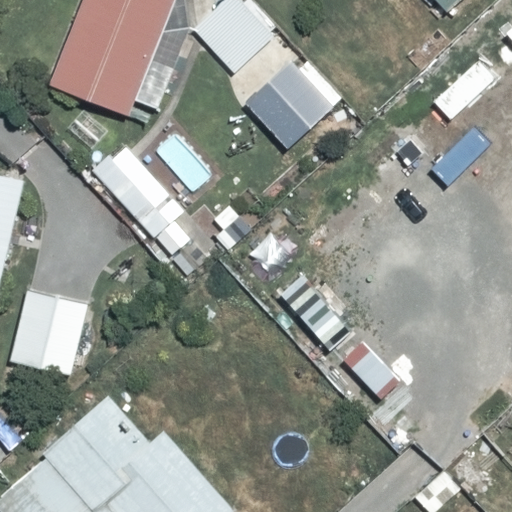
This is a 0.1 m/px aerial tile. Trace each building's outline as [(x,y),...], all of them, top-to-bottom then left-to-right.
[(180,0),(89,0),(56,82),(135,114),(180,0)] [(280,30),(250,0),(228,0),(199,28),(239,70),(280,30)] [(463,0),(444,0),(452,9),(463,0)] [(342,101),(300,58),(253,103),(295,147),(342,101)] [(158,189),(115,142),(92,163),(177,256),(206,230),(163,183),(158,189)] [(0,307),(32,177),(0,169),(0,307)] [(92,299),(28,284),(10,357),(74,372),(92,299)] [(157,442),(115,393),(0,491),(0,501),(9,511),(238,511),(240,510),(171,430),(157,442)]
